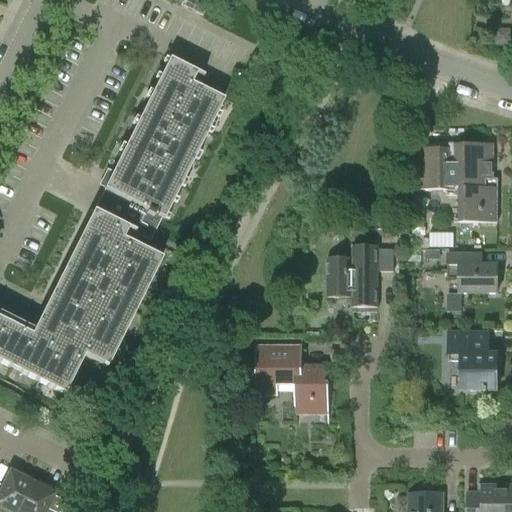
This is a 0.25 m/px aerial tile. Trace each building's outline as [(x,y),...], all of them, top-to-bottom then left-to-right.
[(202,17),(206,8),(190,0),(183,0),(182,1),(180,6),(202,17)] [(485,31),(477,28),(473,38),(482,41),(485,31)] [(88,223),(79,241),(80,241),(75,250),(74,249),(65,268),(66,268),(62,277),(61,276),(52,294),(53,295),(48,304),(47,303),(38,321),(41,322),(33,338),(21,332),(20,334),(11,329),(12,327),(0,320),(0,364),(11,369),(13,365),(22,369),(19,374),(38,383),(40,378),(49,382),(46,387),(64,396),(83,357),(102,366),(107,356),(112,358),(121,340),(116,337),(120,329),(126,331),(135,313),(129,311),(134,302),(139,305),(148,286),(143,284),(147,275),(152,278),(161,260),(122,241),(127,231),(150,242),(162,219),(164,220),(224,100),(191,84),(196,75),(203,78),(203,77),(169,60),(112,174),(114,175),(107,190),(105,189),(104,190),(106,191),(95,213),(93,212),(92,214),(93,215),(89,223),(88,223)] [(454,150),(413,150),(413,191),(458,191),(458,224),(497,224),(497,189),(493,189),(493,146),(454,146),(454,150)] [(429,248),(453,248),(453,234),(429,234),(429,248)] [(378,309),(378,273),(394,273),(394,251),(378,251),(378,248),(351,247),(351,260),(326,260),(326,299),(351,299),(351,309),(378,309)] [(439,261),(440,251),(425,251),(425,261),(439,261)] [(497,266),(482,266),(482,254),(447,254),(447,280),(459,280),(459,295),(497,295),(497,266)] [(410,339),(410,330),(396,330),(396,339),(410,339)] [(483,394),(486,394),(486,391),(495,391),(495,392),(497,392),(497,356),(488,356),(488,334),(448,334),(448,363),(460,363),(460,392),(462,392),(462,391),(483,391),(483,394)] [(325,365),(303,365),(303,346),(256,347),(256,397),(277,397),(277,388),(294,388),(294,409),(311,409),(311,414),(328,414),(329,383),(325,383),(325,365)] [(0,511),(17,511),(31,484),(26,482),(28,478),(15,472),(14,475),(9,473),(0,491),(0,511)] [(45,511),(54,495),(49,493),(51,490),(38,483),(36,487),(31,484),(17,511),(45,511)] [(511,511),(511,485),(477,486),(477,493),(466,493),(466,511),(511,511)] [(409,498),(409,511),(442,511),(442,498),(409,498)]
